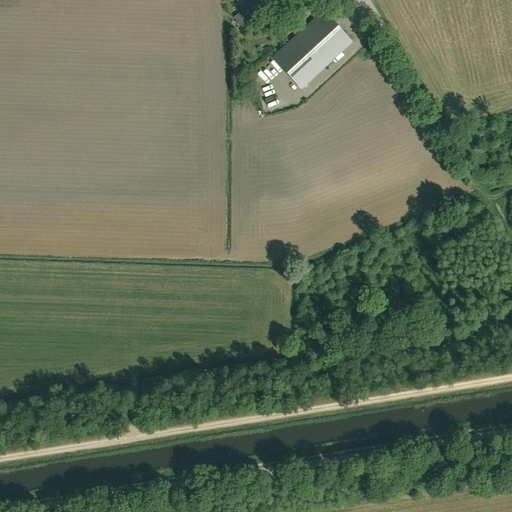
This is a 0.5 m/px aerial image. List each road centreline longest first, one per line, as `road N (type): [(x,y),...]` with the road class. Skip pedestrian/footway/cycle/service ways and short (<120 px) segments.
road 1 (track): [(0,457),(511,376)]
road 2 (track): [(6,511),(511,431)]
road 3 (track): [(438,129),(365,0)]
